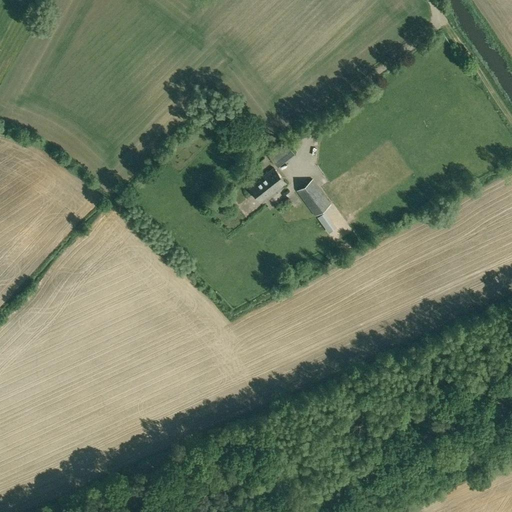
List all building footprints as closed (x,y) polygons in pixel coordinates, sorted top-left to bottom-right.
[(278,166),(293,154),(284,142),(267,155),(277,167),(279,166),(278,166)] [(291,162),(284,169),(287,173),(294,166),(291,162)] [(272,194),(286,183),(274,167),(259,179),(260,179),(249,188),(260,202),(271,194),(272,194)] [(315,215),(330,204),(313,179),(297,191),(315,215)] [(325,213),(317,218),(329,233),(336,228),(325,213)]
